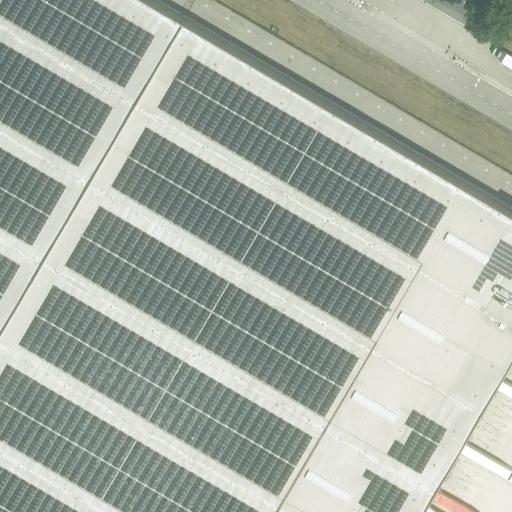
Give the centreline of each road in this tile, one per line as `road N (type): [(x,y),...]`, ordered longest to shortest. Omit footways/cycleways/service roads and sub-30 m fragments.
road 1 (unknown): [(171,0),(372,107),(132,511)]
road 2 (unclassified): [(315,0),(511,114)]
road 3 (unclassified): [(511,85),(369,0)]
